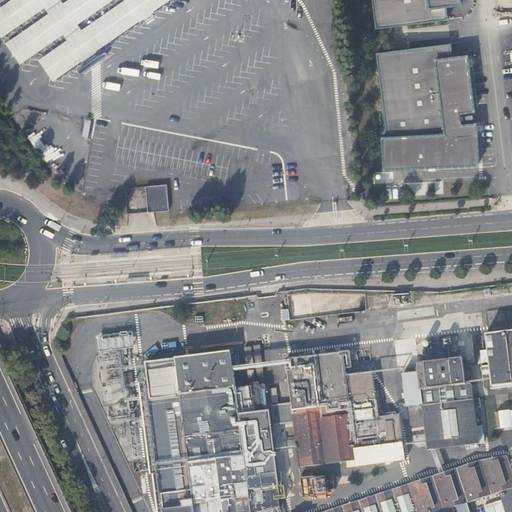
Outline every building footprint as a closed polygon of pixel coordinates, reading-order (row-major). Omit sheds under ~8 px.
[(0,0),(0,36),(41,95),(177,0),(0,0)] [(373,0),(377,28),(448,19),(447,5),(462,4),(461,0),(373,0)] [(451,43),(377,53),(388,137),(383,137),(385,169),(479,164),(476,123),(461,125),(460,112),(475,110),(468,55),(453,57),(451,43)] [(92,121),(85,119),(82,137),(88,138),(92,121)] [(169,209),(168,184),(146,186),(148,210),(169,209)] [(493,386),(511,383),(511,331),(487,334),(491,365),(492,374),(493,386)] [(488,350),(481,351),(482,362),(489,362),(488,350)] [(343,351),(288,358),(290,381),(292,405),(294,423),(298,466),(346,459),(347,467),(405,459),(399,415),(378,417),(378,414),(383,414),(382,396),(376,397),(373,371),(345,375),(343,351)] [(237,388),(236,385),(232,352),(179,358),(142,362),(147,399),(149,411),(147,412),(148,418),(152,417),(165,511),(262,511),(279,507),(269,426),(267,407),(265,385),(237,388)] [(479,442),(477,424),(475,407),(482,407),(481,399),(474,399),(473,384),(467,384),(464,358),(420,363),(421,371),(425,404),(426,408),(427,424),(429,449),(467,445),(468,449),(479,445),(479,442)] [(491,365),(482,366),(484,375),(492,374),(491,365)] [(425,404),(421,371),(405,372),(408,406),(425,404)] [(415,425),(427,424),(426,408),(413,409),(415,425)] [(511,408),(495,411),(498,431),(511,428),(511,408)] [(484,424),(477,424),(479,442),(486,442),(484,424)] [(482,460),(325,511),(436,511),(511,487),(511,460),(508,462),(506,457),(482,460)] [(309,477),(309,473),(300,474),(303,501),(335,497),(333,476),(315,477),(309,477)] [(511,511),(511,487),(482,497),(486,511),(511,511)] [(467,511),(465,503),(457,506),(458,511),(467,511)]
